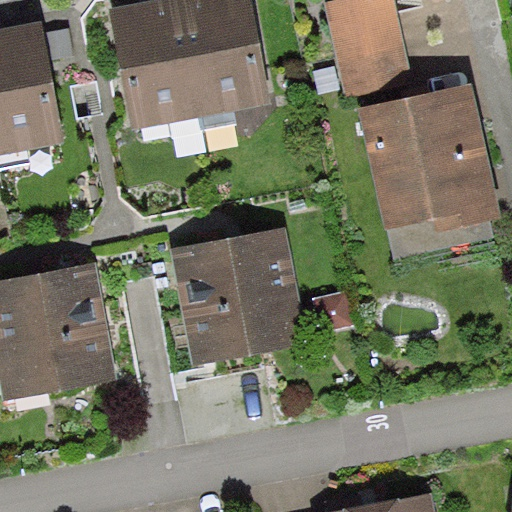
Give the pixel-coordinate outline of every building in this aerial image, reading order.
[(250,0),(175,0),(112,12),(134,129),(271,103),(250,0)] [(411,82),(394,0),(376,0),(367,2),(366,0),(338,0),(328,2),(347,95),(411,82)] [(0,32),(0,157),(68,145),(50,54),(74,50),(70,30),(46,34),(44,25),(0,32)] [(471,85),(362,110),(396,257),(490,236),(486,220),(501,217),(471,85)] [(287,230),(170,252),(190,366),(308,344),(287,230)] [(97,270),(0,284),(0,376),(4,401),(114,385),(97,270)] [(438,511),(435,495),(345,511),(438,511)]
